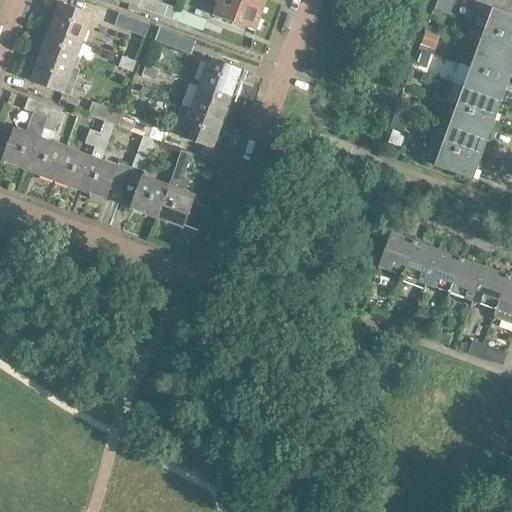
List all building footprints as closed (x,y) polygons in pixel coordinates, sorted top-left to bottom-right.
[(131,0),(130,5),(150,12),(154,1),(152,0),(131,0)] [(217,0),(212,16),(255,31),(264,7),(244,0),(217,0)] [(477,0),(476,4),(487,8),(490,0),(477,0)] [(490,0),(487,8),(491,10),(491,9),(499,12),(503,0),(490,0)] [(510,16),(511,11),(511,0),(503,0),(499,12),(510,16)] [(150,12),(170,19),(173,9),(174,8),(154,1),(150,12)] [(60,5),(50,31),(81,42),(91,16),(60,5)] [(173,9),(170,19),(201,31),(205,20),(173,9)] [(511,39),(511,16),(510,16),(499,12),(491,9),(491,10),(484,29),(511,39)] [(113,26),(144,37),(148,24),(117,13),(113,26)] [(154,41),(190,54),(194,41),(159,28),(154,41)] [(477,49),(511,61),(511,39),(484,29),(477,49)] [(41,56),(72,67),(81,42),(50,31),(41,56)] [(426,31),(421,45),(434,50),(439,36),(426,31)] [(470,68),(508,82),(511,71),(511,61),(477,49),(470,68)] [(418,53),(415,60),(423,63),(426,56),(418,53)] [(79,70),(72,67),(41,56),(31,82),(70,96),(79,70)] [(122,57),(118,67),(131,72),(135,62),(122,57)] [(240,71),(209,59),(199,85),(230,97),(240,71)] [(144,65),(140,75),(153,80),(157,70),(144,65)] [(463,88),(501,102),(508,82),(470,68),(463,88)] [(190,111),(221,122),(230,97),(199,85),(190,111)] [(455,107),(494,122),(501,102),(463,88),(455,107)] [(3,161),(29,170),(40,140),(44,128),(52,107),(28,99),(24,109),(33,113),(25,134),(14,130),(3,161)] [(105,121),(114,125),(117,126),(122,113),(91,101),(86,114),(105,121)] [(403,101),(400,110),(407,113),(409,114),(411,108),(409,103),(403,101)] [(61,111),(52,107),(44,128),(53,132),(61,111)] [(448,126),(487,141),(494,122),(455,107),(448,126)] [(397,109),(390,127),(400,130),(407,113),(400,110),(397,109)] [(178,120),(173,134),(180,137),(211,148),(221,122),(190,111),(186,122),(178,120)] [(142,135),(147,137),(151,124),(122,113),(117,126),(142,135)] [(100,162),(114,125),(105,121),(100,133),(95,148),(91,158),(79,189),(90,193),(90,194),(90,196),(91,200),(98,202),(102,201),(102,199),(103,199),(103,198),(105,199),(117,168),(100,162)] [(441,146),(479,160),(487,141),(448,126),(441,146)] [(100,133),(90,129),(84,144),(95,148),(100,133)] [(404,135),(393,131),(389,142),(400,146),(404,135)] [(131,166),(145,171),(156,140),(147,137),(142,135),(131,166)] [(40,140),(29,170),(54,180),(66,149),(40,140)] [(422,162),(472,180),(479,160),(441,146),(430,142),(422,162)] [(66,149),(54,180),(79,189),(91,158),(66,149)] [(186,168),(191,155),(181,150),(176,164),(186,168)] [(167,187),(156,218),(182,227),(183,225),(197,231),(206,208),(191,202),(194,196),(182,192),(187,178),(183,177),(186,169),(186,168),(176,164),(168,187),(167,187)] [(156,218),(167,187),(142,177),(130,208),(156,218)] [(378,267),(402,276),(414,242),(390,233),(378,267)] [(402,276),(426,285),(438,251),(414,242),(402,276)] [(426,285),(449,293),(461,259),(438,251),(426,285)] [(449,293),(464,299),(462,305),(470,308),(472,302),(484,268),(461,259),(449,293)] [(472,302),(489,308),(486,314),(494,316),(508,277),(484,268),(472,302)] [(494,316),(493,318),(511,325),(511,278),(508,277),(494,316)] [(388,314),(372,308),(369,316),(385,322),(388,314)] [(401,328),(404,320),(388,314),(385,322),(401,328)] [(435,331),(419,325),(416,334),(432,339),(435,331)] [(447,345),(450,337),(435,331),(432,339),(447,345)] [(483,345),(472,341),(468,353),(479,357),(483,345)] [(483,345),(479,357),(502,365),(506,353),(483,345)]
